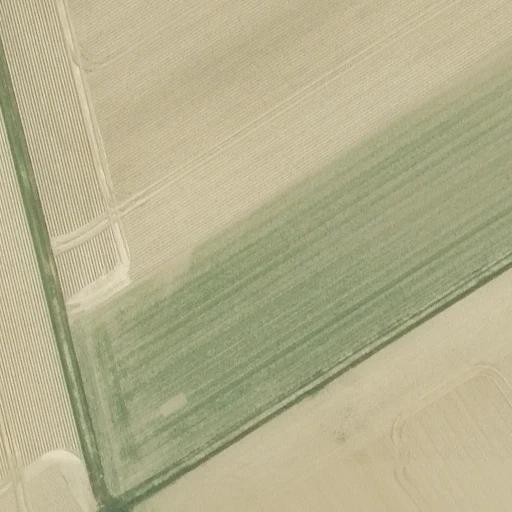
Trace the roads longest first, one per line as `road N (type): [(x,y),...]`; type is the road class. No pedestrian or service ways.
road 1 (track): [(114,511),(511,260)]
road 2 (track): [(101,511),(0,67)]
